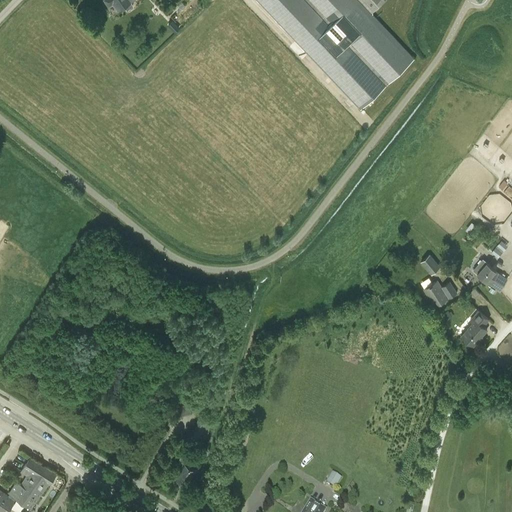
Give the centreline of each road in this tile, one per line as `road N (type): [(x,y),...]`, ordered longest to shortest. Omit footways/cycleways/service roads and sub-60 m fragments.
road 1 (track): [(264,263),(270,283),(201,491),(211,511)]
road 2 (track): [(422,511),(446,415),(474,366),(511,325)]
road 3 (primary): [(160,511),(0,410)]
